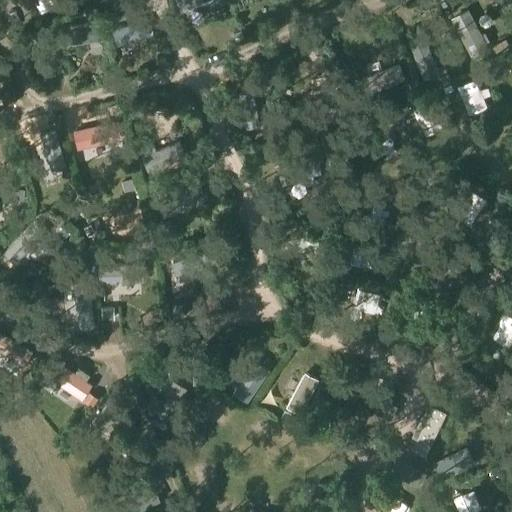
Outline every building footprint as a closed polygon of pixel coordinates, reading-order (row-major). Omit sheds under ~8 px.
[(207,0),(175,0),(181,12),(207,0)] [(452,17),(473,58),(488,50),(467,9),(452,17)] [(148,34),(144,19),(111,29),(116,45),(148,34)] [(58,27),(60,44),(102,39),(100,22),(58,27)] [(423,79),(438,72),(423,35),(408,41),(423,79)] [(370,91),(404,78),(399,64),(364,77),(370,91)] [(448,73),(439,77),(443,86),(452,82),(448,73)] [(467,83),(473,107),(495,102),(489,77),(467,83)] [(343,79),(316,83),(317,95),(329,93),(332,109),(327,109),(329,118),(333,118),(333,122),(348,120),(343,79)] [(413,82),(404,85),(407,93),(415,90),(413,82)] [(261,86),(256,106),(269,109),(274,89),(261,86)] [(245,128),(259,125),(252,94),(238,97),(245,128)] [(447,107),(427,109),(428,125),(448,124),(447,107)] [(121,138),(117,120),(73,130),(77,148),(121,138)] [(39,134),(51,168),(64,164),(53,129),(39,134)] [(382,146),(392,161),(408,151),(399,136),(382,146)] [(142,155),(147,168),(185,154),(180,140),(142,155)] [(321,171),(316,155),(273,167),(277,183),(321,171)] [(159,209),(202,193),(196,177),(153,193),(159,209)] [(122,180),(124,190),(134,187),(132,178),(122,180)] [(492,200),(476,211),(488,227),(504,216),(492,200)] [(43,232),(34,222),(4,252),(13,262),(43,232)] [(322,229),(278,240),(281,255),(325,244),(322,229)] [(52,259),(64,253),(57,241),(46,247),(52,259)] [(356,265),(376,272),(383,251),(363,244),(356,265)] [(176,270),(181,282),(201,273),(196,261),(176,270)] [(141,280),(141,265),(99,266),(99,281),(141,280)] [(74,288),(79,329),(94,327),(88,286),(74,288)] [(113,318),(113,307),(101,307),(101,318),(113,318)] [(0,350),(23,364),(31,350),(0,332),(0,350)] [(90,384),(85,380),(88,375),(77,368),(74,373),(51,358),(41,373),(80,399),(90,384)] [(233,392),(247,401),(269,368),(255,359),(241,381),(234,376),(229,383),(236,388),(233,392)] [(214,371),(209,378),(217,384),(222,376),(214,371)] [(286,406),(300,414),(318,379),(304,372),(286,406)] [(201,384),(201,376),(191,376),(192,385),(201,384)] [(163,400),(155,395),(147,409),(168,420),(186,387),(173,381),(163,400)] [(97,397),(89,392),(83,400),(91,406),(97,397)] [(380,398),(373,412),(390,419),(396,406),(380,398)] [(417,439),(411,450),(425,457),(448,412),(433,405),(427,416),(423,414),(412,437),(417,439)] [(441,479),(475,462),(467,447),(434,463),(441,479)] [(418,488),(424,473),(384,458),(378,473),(418,488)] [(152,487),(116,505),(119,511),(134,511),(159,500),(152,487)]
